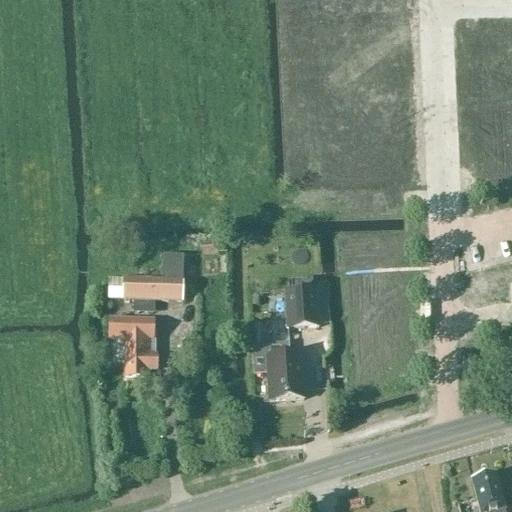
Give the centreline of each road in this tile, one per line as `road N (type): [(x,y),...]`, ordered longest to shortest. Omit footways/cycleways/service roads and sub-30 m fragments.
road 1 (residential): [(453,433),(434,4),(511,3)]
road 2 (secondary): [(192,511),(453,433)]
